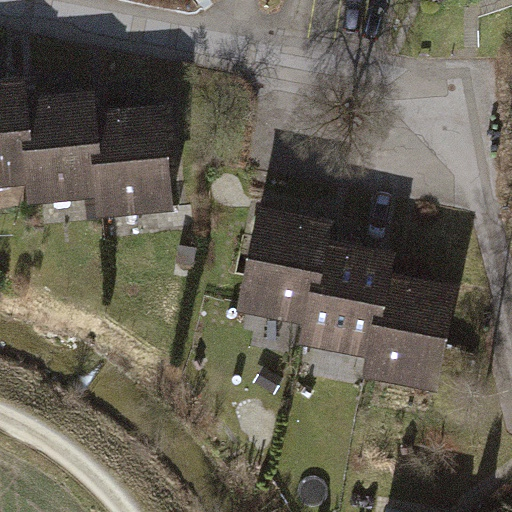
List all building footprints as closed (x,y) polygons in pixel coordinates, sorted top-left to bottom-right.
[(438,0),(444,20),(510,0),(438,0)] [(0,167),(26,165),(20,83),(18,64),(0,65),(0,167)] [(28,184),(97,179),(91,106),(89,77),(20,83),(26,165),(28,184)] [(99,208),(169,203),(161,101),(91,106),(97,179),(99,208)] [(235,306),(306,318),(320,235),(323,214),(252,203),(235,306)] [(303,338),(372,349),(384,278),(389,246),(320,235),(306,318),(303,338)] [(367,382),(436,393),(453,289),(384,278),(372,349),(367,382)]
